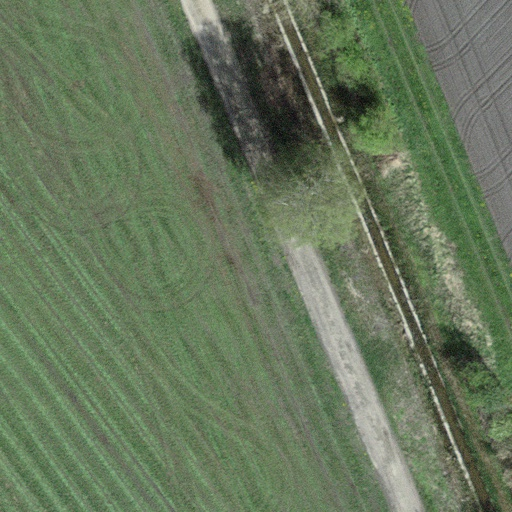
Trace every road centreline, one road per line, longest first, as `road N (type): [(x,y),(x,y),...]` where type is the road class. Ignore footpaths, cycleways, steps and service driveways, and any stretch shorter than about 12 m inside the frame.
road 1 (track): [(403,511),(196,0)]
road 2 (track): [(511,275),(396,0)]
